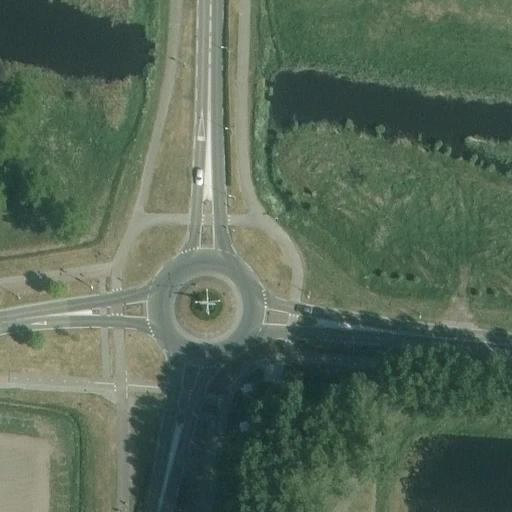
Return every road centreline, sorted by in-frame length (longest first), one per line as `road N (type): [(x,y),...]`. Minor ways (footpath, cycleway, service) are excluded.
road 1 (tertiary): [(511,344),(250,313)]
road 2 (secondary): [(206,260),(210,0)]
road 3 (secondary): [(159,511),(197,352)]
road 4 (tertiary): [(0,323),(158,308)]
